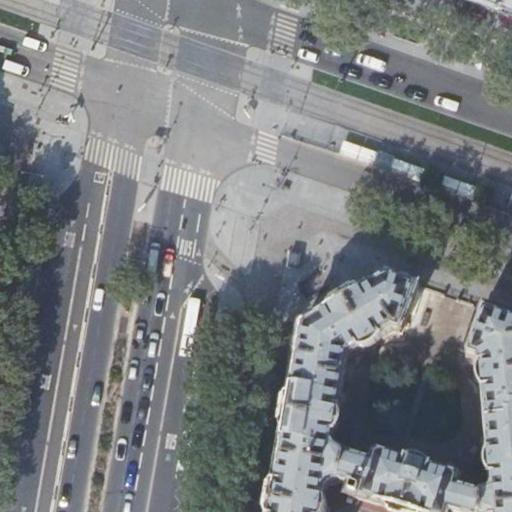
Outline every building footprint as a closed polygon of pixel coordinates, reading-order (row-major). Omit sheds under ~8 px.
[(509,0),(460,0),(463,1),(504,15),(509,0)] [(469,52),(454,47),(451,54),(466,59),(469,52)] [(381,154),(345,142),(341,155),(376,167),(381,154)] [(389,173),(424,185),(429,172),(394,159),(389,173)] [(438,190),(474,202),(478,189),(443,176),(438,190)] [(301,255),(291,253),(288,269),(299,271),(301,255)] [(404,280),(389,275),(375,283),(346,300),(301,326),(288,406),(271,506),(270,511),(327,511),(328,509),(328,502),(326,497),(327,488),(334,484),(342,484),(352,487),(349,497),(400,511),(511,511),(511,317),(484,308),(467,357),(478,360),(483,367),(481,373),(480,378),(481,383),(484,388),(489,456),(487,467),(488,471),(491,474),(492,484),(490,489),(482,493),(461,487),(464,479),(461,474),(431,466),(428,462),(421,459),(415,458),(409,460),(379,451),(374,454),(372,460),(347,453),(338,448),(334,444),(336,434),(339,430),(342,422),(342,415),(340,410),(348,358),(367,350),(374,349),(378,346),(379,343),(380,338),(394,332),(402,335),(419,285),(404,280)]
